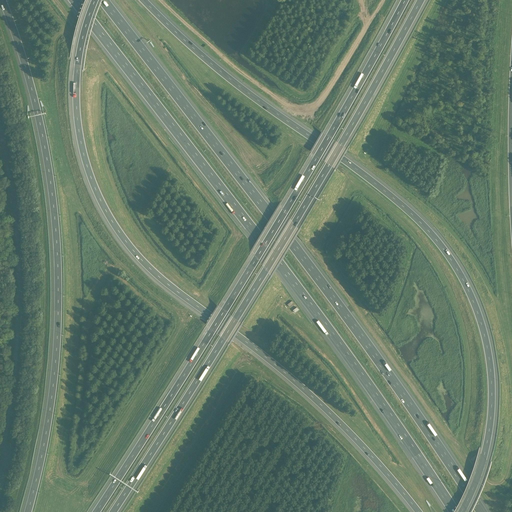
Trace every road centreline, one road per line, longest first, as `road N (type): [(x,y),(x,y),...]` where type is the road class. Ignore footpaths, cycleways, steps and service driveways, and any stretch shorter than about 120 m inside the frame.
road 1 (motorway): [(462,511),(485,458),(491,393),(482,331),(455,268),(385,192),(208,62),(143,0)]
road 2 (motorway): [(95,0),(79,50),(75,107),(88,175),(120,236),(164,282),(292,379),(416,511)]
road 3 (motorway): [(73,0),(344,352),(453,511)]
road 4 (motorway): [(480,511),(363,339),(102,0)]
road 5 (motorway): [(112,511),(266,269),(420,0)]
road 6 (motorway): [(404,0),(257,257),(97,511)]
road 7 (motorway): [(1,0),(35,105),(55,226),(53,376),(27,511)]
road 8 (motorway): [(511,211),(511,56)]
